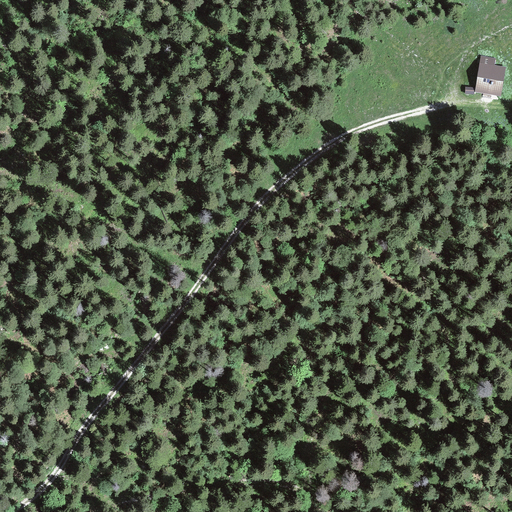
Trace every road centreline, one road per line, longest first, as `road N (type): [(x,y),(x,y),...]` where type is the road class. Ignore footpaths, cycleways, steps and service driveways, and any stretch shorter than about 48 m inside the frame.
road 1 (track): [(13,511),(48,484),(83,427),(283,181),(352,133),(447,105)]
road 2 (track): [(511,22),(455,56),(399,117)]
